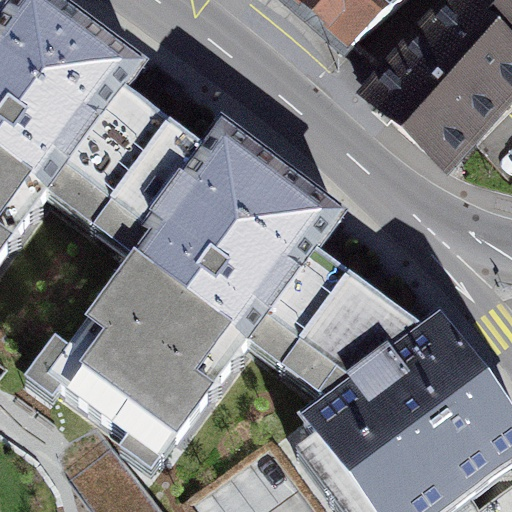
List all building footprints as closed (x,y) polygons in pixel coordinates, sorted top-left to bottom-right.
[(132,215),(210,117),(58,0),(26,0),(0,34),(0,274),(77,174),(132,215)] [(0,0),(0,32),(25,0),(0,0)] [(281,0),(265,20),(348,89),(423,0),(281,0)] [(511,52),(467,10),(362,121),(447,202),(511,133),(511,52)] [(306,361),(388,258),(210,117),(132,215),(162,239),(41,392),(153,481),(271,333),(306,361)] [(316,511),(420,511),(511,449),(511,412),(457,320),(388,258),(306,361),(351,394),(277,448),(316,511)] [(269,511),(296,495),(276,463),(206,508),(208,511),(269,511)]
